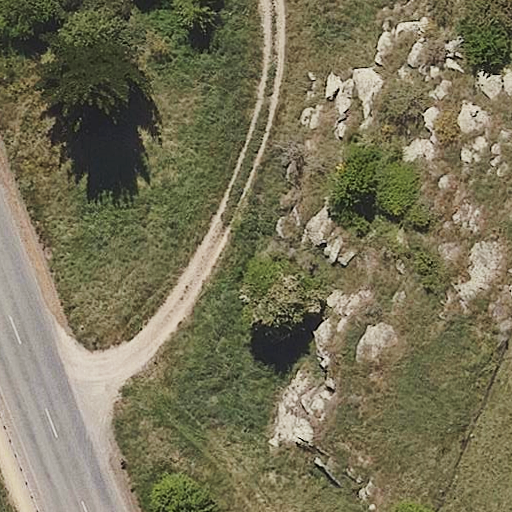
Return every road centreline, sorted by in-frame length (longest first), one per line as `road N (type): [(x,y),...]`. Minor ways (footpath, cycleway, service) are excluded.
road 1 (unclassified): [(48,409),(156,322),(211,198),(255,51),(253,0)]
road 2 (tertiary): [(48,409),(0,284)]
